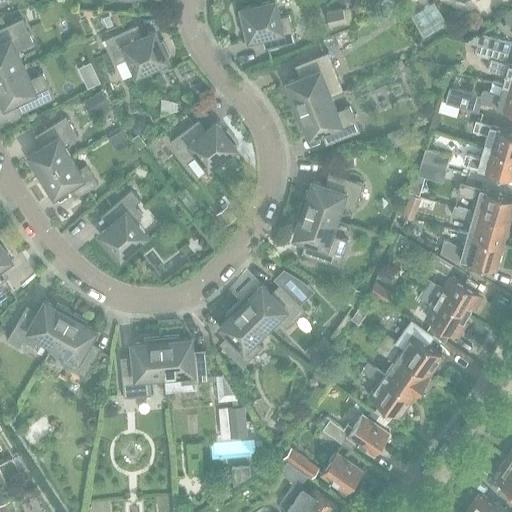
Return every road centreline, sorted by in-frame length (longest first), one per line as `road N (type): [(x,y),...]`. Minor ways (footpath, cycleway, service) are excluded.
road 1 (residential): [(189,0),(197,50),(262,120),(269,146),(255,218),(222,266),(186,291),(146,299),(97,286),(32,221),(0,167)]
road 2 (residential): [(394,511),(511,343)]
